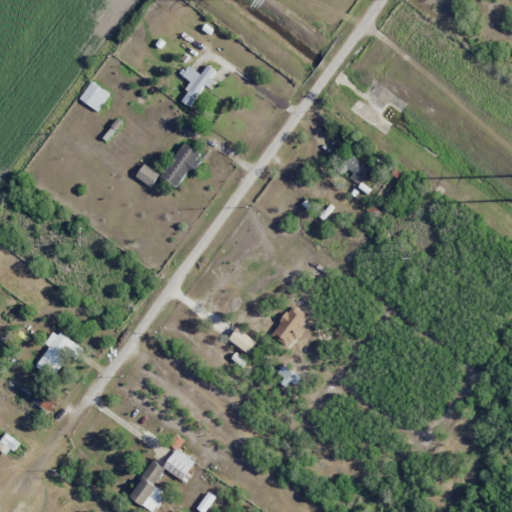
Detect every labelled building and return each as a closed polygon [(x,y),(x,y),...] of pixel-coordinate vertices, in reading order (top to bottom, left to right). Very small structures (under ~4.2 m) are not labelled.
[(206,84),(211,88),(216,80),(212,77),(216,70),(208,64),(201,74),(189,65),(182,75),(193,82),(181,100),(191,107),(206,84)] [(80,98),(99,111),(111,94),(92,81),(80,98)] [(202,154),(184,142),(161,177),(178,189),(202,154)] [(369,169),(350,153),(339,167),(359,182),(369,169)] [(136,176),(152,186),(160,174),(145,163),(136,176)] [(249,353),(257,342),(238,328),(230,339),(249,353)] [(54,329),(45,343),(49,345),(36,366),(53,377),(69,354),(75,359),(82,348),(54,329)] [(18,442),(7,433),(0,442),(0,449),(8,456),(18,442)] [(184,481),(197,463),(176,449),(164,467),(184,481)] [(153,511),(154,511),(167,493),(154,485),(165,468),(154,460),(130,496),(153,511)] [(198,509),(203,511),(205,511),(216,496),(208,491),(198,509)]
